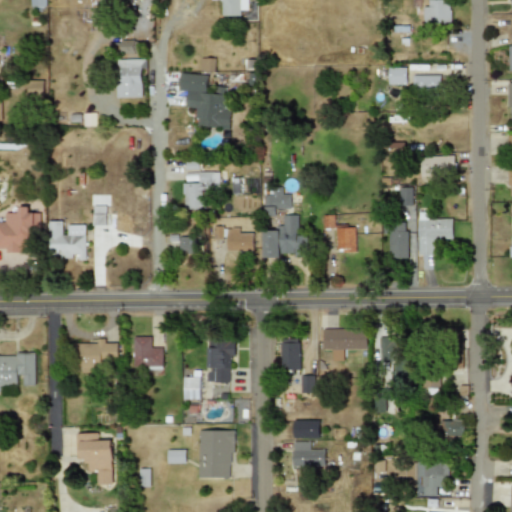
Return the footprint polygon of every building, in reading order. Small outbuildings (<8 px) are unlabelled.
[(220,0),(220,16),(239,16),(239,9),(247,9),(247,0),(220,0)] [(449,0),(423,0),(424,23),(449,22),(449,0)] [(115,98),(141,97),(140,68),(145,68),(145,59),(114,60),(115,98)] [(404,67),(387,67),(387,85),(405,85),(404,67)] [(207,74),(179,73),(178,91),(186,91),(185,107),(196,108),(195,126),(230,128),(231,108),(225,108),(226,95),(206,94),(207,74)] [(442,75),(412,75),(411,92),(442,93),(442,75)] [(42,80),(22,80),(22,96),(42,96),(42,80)] [(419,177),(453,176),(452,155),(418,157),(419,177)] [(182,183),(182,209),(205,208),(205,192),(219,192),(219,172),(198,172),(198,183),(182,183)] [(290,208),(290,194),(282,194),(281,187),(271,187),(271,195),(263,195),(264,216),(276,216),(276,208),(290,208)] [(411,205),(411,187),(397,187),(398,206),(411,205)] [(104,226),(105,206),(92,206),(92,225),(104,226)] [(0,251),(35,253),(36,213),(28,213),(28,207),(17,207),(17,213),(4,213),(4,222),(0,221),(0,251)] [(451,238),(451,219),(428,219),(428,212),(416,212),(417,255),(433,255),(433,239),(451,238)] [(262,256),(298,255),(297,215),(282,215),(283,229),(262,229),(262,256)] [(85,260),(85,225),(67,225),(67,235),(62,235),(62,221),(48,221),(49,256),(78,256),(78,260),(85,260)] [(388,234),(387,258),(406,258),(406,222),(382,221),(381,233),(388,234)] [(225,228),(226,252),(253,251),(253,233),(239,233),(239,227),(225,228)] [(335,250),(354,249),(354,227),(335,228),(335,250)] [(179,251),(198,251),(197,236),(178,237),(179,251)] [(342,349),(366,350),(366,329),(321,328),(321,349),(331,349),(330,361),(342,361),(342,349)] [(161,366),(161,347),(149,348),(149,337),(131,337),(132,366),(161,366)] [(299,369),(298,338),(279,339),(280,370),(299,369)] [(234,340),(207,339),(206,382),(228,383),(229,355),(234,355),(234,340)] [(393,362),(392,378),(409,379),(411,354),(393,353),(394,341),(380,340),(379,361),(393,362)] [(73,342),(74,367),(116,367),(116,343),(104,343),(104,342),(73,342)] [(33,354),(0,354),(0,386),(15,386),(15,375),(21,375),(21,385),(33,385),(33,354)] [(301,391),(313,390),(312,376),(300,376),(301,391)] [(182,399),(199,399),(199,377),(183,377),(182,399)] [(382,395),(373,395),(373,412),(383,411),(382,395)] [(319,419),(293,419),(293,438),(319,439),(319,419)] [(435,420),(435,435),(462,436),(462,421),(435,420)] [(197,478),(229,478),(229,453),(233,453),(234,430),(197,430),(197,478)] [(96,484),(111,485),(112,440),(97,440),(97,434),(77,433),(77,461),(88,461),(88,471),(96,472),(96,484)] [(310,450),(310,442),(293,442),(293,466),(325,466),(325,449),(310,450)] [(184,450),(166,449),(165,463),(184,463),(184,450)] [(374,473),(385,473),(384,455),(373,456),(374,473)] [(421,462),(423,496),(436,495),(436,487),(447,487),(445,461),(421,462)]
